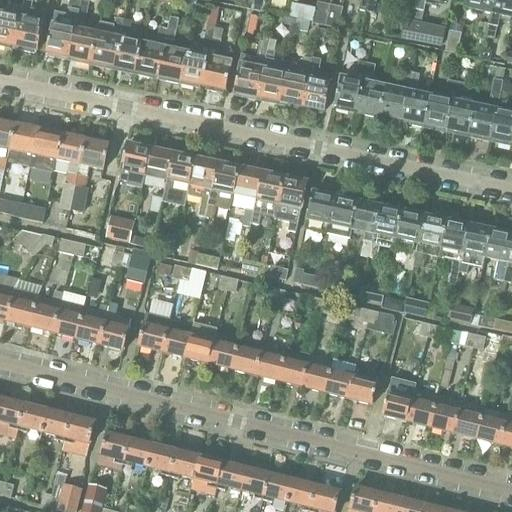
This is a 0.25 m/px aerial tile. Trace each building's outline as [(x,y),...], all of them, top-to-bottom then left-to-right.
[(24,0),(22,11),(15,47),(23,49),(23,52),(34,54),(35,52),(38,52),(46,14),(31,11),(33,1),(25,0),(24,0)] [(69,0),(67,10),(71,11),(79,13),(82,2),(82,0),(69,0)] [(263,14),(266,0),(252,0),(251,12),(263,14)] [(359,0),(357,10),(366,12),(368,0),(359,0)] [(368,0),(366,12),(374,14),(376,0),(368,0)] [(408,0),(407,9),(408,9),(405,21),(413,23),(416,11),(417,0),(408,0)] [(417,0),(416,11),(424,13),(426,1),(427,1),(442,5),(443,0),(417,0)] [(468,0),(466,10),(490,15),(493,0),(468,0)] [(487,25),(484,38),(494,40),(500,18),(500,17),(511,19),(511,0),(493,0),(490,15),(491,15),(490,16),(488,25),(487,25)] [(79,13),(69,59),(78,61),(77,63),(91,66),(97,35),(84,32),(83,32),(90,3),(82,2),(79,13)] [(313,24),(325,27),(329,6),(318,3),(313,24)] [(343,9),(329,6),(325,27),(339,30),(343,9)] [(0,14),(0,47),(6,48),(6,45),(15,47),(22,11),(15,10),(13,17),(0,14)] [(55,14),(46,54),(49,54),(48,57),(60,60),(61,57),(69,59),(79,13),(71,11),(70,17),(55,14)] [(416,11),(413,23),(421,25),(424,13),(416,11)] [(168,30),(158,78),(167,79),(166,82),(180,85),(187,54),(184,53),(184,50),(173,47),(179,21),(170,18),(169,21),(168,30)] [(295,21),(294,20),(283,18),(280,31),(293,33),(295,21)] [(97,35),(91,66),(105,69),(105,66),(114,68),(124,21),(116,19),(114,27),(100,24),(97,35)] [(124,21),(114,68),(122,70),(122,73),(135,76),(142,45),(128,42),(132,23),(124,21)] [(293,33),(294,31),(304,33),(306,23),(295,21),(293,33)] [(477,36),(484,38),(487,25),(480,23),(477,36)] [(413,24),(410,41),(430,45),(438,47),(443,45),(445,37),(424,26),(413,24)] [(142,45),(135,76),(149,79),(150,76),(158,78),(168,30),(160,28),(157,44),(155,44),(154,47),(142,45)] [(187,54),(180,85),(194,88),(194,85),(203,87),(213,40),(215,30),(207,28),(202,49),(200,48),(199,57),(187,54)] [(318,30),(316,42),(323,44),(326,32),(318,30)] [(462,35),(449,32),(448,31),(444,48),(446,48),(445,53),(457,56),(462,35)] [(242,57),(234,94),(237,94),(236,97),(248,100),(249,97),(257,98),(267,51),(269,40),(263,39),(262,43),(259,43),(256,60),(242,57)] [(213,40),(203,87),(211,89),(211,92),(223,94),(223,91),(226,92),(232,64),(217,60),(221,42),(213,40)] [(480,61),(491,63),(493,52),(483,50),(480,61)] [(267,51),(257,98),(266,100),(265,103),(279,106),(288,64),(274,61),(275,53),(267,51)] [(288,64),(279,106),(293,109),(293,106),(302,108),(312,60),(303,58),(301,67),(288,64)] [(312,60),(302,108),(310,110),(310,112),(321,115),(322,112),(325,113),(331,84),(316,81),(317,74),(319,75),(321,62),(312,60)] [(340,78),(334,107),(356,111),(367,65),(359,63),(355,82),(340,78)] [(367,65),(356,111),(379,116),(385,88),(374,86),(375,81),(372,78),(375,67),(367,65)] [(403,72),(401,84),(408,86),(411,74),(403,72)] [(407,93),(401,121),(423,126),(429,97),(418,95),(418,94),(419,91),(417,91),(418,86),(417,86),(420,75),(411,74),(408,86),(407,93)] [(474,107),(468,135),(491,140),(501,94),(503,83),(494,81),(488,110),(474,107)] [(429,97),(423,126),(445,130),(455,83),(448,82),(444,100),(429,97)] [(455,83),(445,130),(468,135),(474,107),(461,104),(465,85),(455,83)] [(385,88),(379,116),(401,121),(407,93),(399,91),(385,88)] [(501,94),(491,140),(511,144),(511,105),(507,105),(509,95),(501,94)] [(0,122),(0,149),(9,152),(15,126),(0,122)] [(7,163),(7,165),(30,170),(38,131),(15,126),(9,152),(7,163)] [(38,131),(30,170),(54,175),(56,161),(62,136),(38,131)] [(62,136),(56,161),(68,164),(63,186),(75,189),(85,140),(62,136)] [(85,140),(75,189),(85,191),(89,168),(104,171),(109,146),(85,140)] [(128,146),(120,182),(127,183),(127,187),(142,190),(145,174),(151,148),(139,145),(139,148),(128,146)] [(151,148),(145,174),(167,179),(173,155),(162,153),(163,150),(151,148)] [(163,197),(162,204),(184,208),(185,209),(187,199),(195,157),(184,155),(183,157),(173,155),(167,179),(163,197)] [(195,157),(187,199),(201,202),(197,218),(206,220),(217,165),(207,162),(207,160),(195,157)] [(217,165),(206,220),(214,221),(217,209),(231,212),(235,194),(234,194),(240,167),(228,164),(228,167),(217,165)] [(240,167),(234,194),(235,194),(256,198),(257,199),(262,174),(251,172),(252,169),(240,167)] [(254,212),(251,225),(259,227),(262,215),(275,218),(276,219),(285,176),(273,174),(272,176),(262,174),(257,199),(256,198),(256,201),(254,212)] [(275,218),(274,221),(290,224),(288,232),(296,234),(307,184),(295,181),(296,179),(285,176),(276,219),(275,218)] [(306,221),(305,230),(327,235),(328,226),(334,198),(312,194),(306,221)] [(150,213),(160,215),(162,204),(163,197),(153,195),(150,213)] [(328,226),(327,235),(350,240),(352,231),(351,231),(357,203),(334,198),(328,226)] [(73,199),(71,211),(83,214),(86,202),(73,199)] [(0,214),(8,216),(11,204),(0,201),(0,214)] [(357,203),(351,231),(352,231),(365,234),(361,257),(369,259),(374,236),(379,208),(357,203)] [(22,206),(19,219),(29,221),(32,208),(22,206)] [(374,236),(369,259),(377,260),(380,247),(393,250),(395,240),(401,213),(379,208),(374,236)] [(250,229),(251,225),(253,212),(245,211),(242,227),(250,229)] [(395,240),(393,250),(394,250),(394,249),(408,252),(405,270),(413,272),(414,268),(413,268),(418,245),(423,217),(401,213),(395,240)] [(418,245),(413,268),(414,268),(422,270),(425,256),(438,258),(440,250),(446,222),(423,217),(418,245)] [(111,220),(107,240),(118,242),(123,223),(111,220)] [(440,250),(438,258),(453,262),(449,276),(458,278),(459,273),(463,255),(469,227),(446,222),(440,250)] [(463,255),(459,273),(467,275),(469,268),(482,270),(484,259),(490,231),(469,227),(463,255)] [(511,236),(490,231),(484,259),(498,262),(494,281),(503,283),(507,264),(511,240),(511,236)] [(43,237),(23,232),(15,241),(34,259),(46,246),(36,244),(43,237)] [(179,237),(168,235),(164,255),(174,257),(179,237)] [(36,244),(46,246),(53,248),(55,239),(49,238),(43,237),(36,244)] [(132,238),(130,246),(143,248),(144,240),(132,238)] [(511,240),(507,264),(503,283),(511,284),(511,240)] [(56,253),(69,256),(72,243),(62,241),(56,253)] [(72,243),(69,256),(83,259),(86,247),(72,243)] [(112,266),(129,270),(133,251),(116,247),(112,266)] [(151,255),(135,251),(130,270),(146,274),(151,255)] [(191,251),(188,265),(196,266),(199,253),(191,251)] [(263,276),(267,258),(263,257),(262,265),(248,262),(250,254),(245,253),(242,271),(263,276)] [(217,271),(218,266),(219,260),(199,256),(196,266),(217,271)] [(267,258),(263,276),(286,282),(288,271),(266,266),(268,258),(267,258)] [(315,289),(317,279),(320,266),(312,264),(309,277),(296,274),(294,284),(315,289)] [(172,268),(161,266),(158,275),(170,278),(172,268)] [(172,280),(181,282),(184,269),(175,267),(172,280)] [(192,271),(184,269),(181,282),(189,284),(192,271)] [(218,291),(227,293),(230,280),(221,278),(218,291)] [(315,289),(338,294),(340,284),(317,279),(315,289)] [(97,300),(102,282),(92,280),(88,298),(97,300)] [(239,282),(230,280),(227,293),(236,295),(239,282)] [(362,289),(340,284),(338,294),(360,299),(362,289)] [(0,321),(6,323),(14,291),(0,287),(0,321)] [(265,302),(274,304),(277,290),(268,288),(265,302)] [(363,288),(362,289),(360,299),(360,300),(382,305),(385,292),(363,288)] [(286,293),(277,290),(274,304),(283,306),(286,293)] [(14,291),(6,323),(29,329),(37,297),(14,291)] [(37,297),(29,329),(53,335),(61,303),(63,295),(54,293),(52,301),(37,297)] [(61,303),(53,335),(76,341),(84,309),(86,299),(64,294),(62,303),(61,303)] [(311,312),(319,314),(322,301),(315,299),(311,312)] [(332,303),(322,301),(319,314),(329,317),(332,303)] [(404,315),(425,319),(428,306),(407,301),(404,315)] [(110,303),(107,315),(116,317),(119,305),(110,303)] [(447,322),(469,327),(473,310),(451,305),(447,322)] [(359,324),(368,326),(371,312),(347,307),(344,319),(359,323),(359,324)] [(84,309),(76,341),(100,346),(107,315),(84,309)] [(473,310),(469,327),(470,327),(471,326),(477,327),(477,328),(492,331),(495,320),(480,318),(481,312),(473,310)] [(394,317),(371,312),(368,326),(376,328),(377,325),(395,330),(397,323),(394,317)] [(107,315),(100,346),(123,352),(131,321),(116,317),(107,315)] [(146,315),(138,348),(161,354),(168,328),(170,321),(146,315)] [(511,324),(495,320),(492,331),(511,335),(511,324)] [(431,326),(422,324),(419,338),(428,340),(431,326)] [(190,338),(185,359),(208,365),(214,340),(217,331),(193,325),(190,338)] [(428,340),(451,345),(454,331),(431,326),(428,340)] [(168,328),(161,354),(185,359),(190,338),(176,334),(177,330),(174,329),(168,328)] [(457,347),(474,350),(477,337),(454,331),(451,345),(457,347)] [(486,339),(477,337),(474,350),(483,352),(486,339)] [(511,338),(503,337),(501,342),(511,345),(511,338)] [(214,340),(208,365),(231,371),(237,350),(222,346),(223,342),(214,340)] [(451,345),(447,360),(455,362),(457,362),(459,355),(456,354),(457,347),(451,345)] [(237,350),(231,371),(255,377),(261,352),(252,349),(251,350),(251,353),(247,352),(237,350)] [(261,352),(255,377),(278,383),(283,361),(269,358),(270,354),(261,352)] [(283,361),(278,383),(301,389),(309,357),(300,354),(297,365),(283,361)] [(309,357),(301,389),(325,395),(330,373),(331,373),(333,363),(309,357)] [(447,360),(440,387),(448,389),(455,362),(447,360)] [(354,376),(348,400),(372,406),(377,385),(381,369),(357,363),(354,376)] [(330,373),(325,395),(348,400),(354,376),(345,373),(344,376),(331,373),(330,373)] [(391,381),(382,417),(406,423),(414,391),(416,386),(392,380),(391,381)] [(414,391),(406,423),(430,429),(438,397),(414,391)] [(438,397),(430,429),(453,435),(461,403),(438,397)] [(0,437),(16,441),(18,432),(19,432),(26,407),(2,401),(0,410),(0,437)] [(461,403),(453,435),(477,441),(482,419),(484,409),(461,403)] [(26,407),(19,432),(28,435),(29,431),(44,434),(49,412),(26,407)] [(49,412),(44,434),(57,438),(56,442),(64,444),(66,444),(73,418),(49,412)] [(505,425),(499,447),(511,449),(511,415),(507,415),(505,425)] [(64,444),(62,453),(86,459),(89,446),(95,424),(73,418),(66,444),(64,444)] [(482,419),(477,441),(499,447),(505,425),(482,419)] [(100,457),(98,467),(122,473),(123,467),(123,466),(129,441),(106,435),(100,457)] [(129,441),(123,466),(132,468),(133,465),(147,468),(152,447),(129,441)] [(152,447),(147,468),(162,472),(161,476),(169,478),(176,452),(152,447)] [(176,452),(169,478),(179,480),(180,477),(193,480),(199,458),(176,452)] [(193,480),(191,491),(214,498),(216,490),(222,464),(199,458),(193,480)] [(222,464),(216,490),(225,492),(226,488),(240,492),(246,470),(222,464)] [(246,470),(240,492),(255,496),(254,499),(254,500),(262,502),(263,501),(269,476),(246,470)] [(263,501),(262,502),(272,504),(272,503),(273,500),(287,504),(292,482),(269,476),(263,501)] [(292,482),(287,504),(302,507),(301,511),(304,511),(308,511),(315,487),(292,482)] [(14,487),(6,484),(3,498),(10,500),(14,487)] [(60,499),(53,497),(49,509),(58,511),(77,511),(83,491),(63,486),(60,499)] [(308,511),(335,511),(340,494),(315,487),(308,511)] [(355,489),(348,511),(373,511),(377,495),(355,489)] [(88,492),(82,511),(100,511),(105,497),(88,492)] [(41,507),(49,509),(53,497),(44,494),(41,507)] [(377,495),(373,511),(397,511),(401,501),(377,495)] [(423,511),(425,507),(401,501),(397,511),(423,511)]
